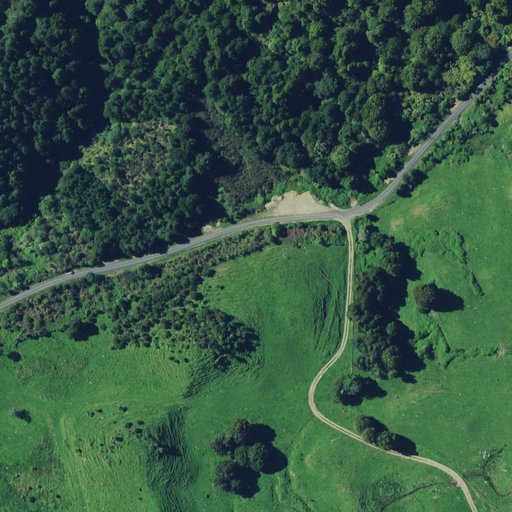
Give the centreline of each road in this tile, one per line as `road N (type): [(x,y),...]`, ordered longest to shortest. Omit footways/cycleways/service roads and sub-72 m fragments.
road 1 (unclassified): [(0,295),(245,221),(352,211),(511,38)]
road 2 (track): [(352,211),(348,338),(317,377),(313,407),(476,511)]
